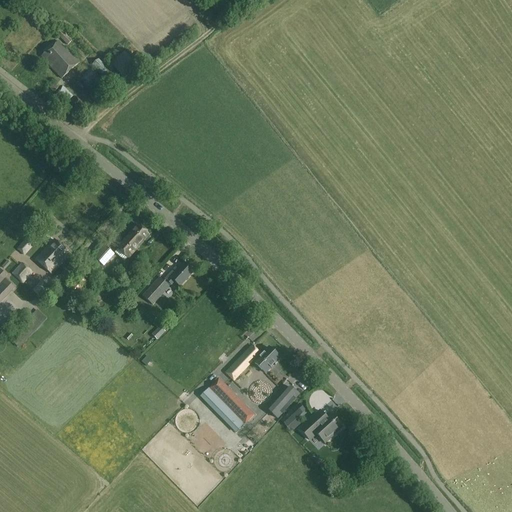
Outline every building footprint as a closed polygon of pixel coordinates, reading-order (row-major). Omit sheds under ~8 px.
[(67,46),(76,37),(64,25),(56,34),(67,46)] [(61,79),(79,63),(59,42),(42,57),(61,79)] [(124,52),(110,63),(123,79),(137,68),(124,52)] [(82,81),(89,91),(98,85),(91,75),(82,81)] [(66,99),(71,97),(67,90),(62,92),(66,99)] [(75,96),(63,109),(73,118),(85,106),(75,96)] [(50,231),(54,226),(48,221),(44,225),(50,231)] [(128,238),(124,243),(118,250),(127,258),(138,247),(148,235),(138,226),(128,238)] [(24,255),(34,243),(28,238),(18,250),(24,255)] [(36,260),(50,273),(69,253),(54,240),(36,260)] [(103,266),(114,255),(103,245),(93,257),(103,266)] [(32,273),(22,264),(13,274),(23,283),(32,273)] [(175,269),(168,277),(165,280),(171,285),(174,282),(180,287),(192,274),(183,265),(177,271),(175,269)] [(7,276),(0,269),(0,300),(2,299),(2,300),(13,288),(5,279),(7,276)] [(86,283),(78,275),(62,293),(70,301),(86,283)] [(160,293),(167,285),(159,278),(143,297),(152,306),(162,295),(160,293)] [(37,310),(10,340),(19,349),(47,319),(37,310)] [(160,327),(152,335),(157,340),(165,332),(160,327)] [(260,354),(252,346),(251,346),(225,373),(232,380),(251,361),(262,373),(277,357),(266,347),(260,354)] [(207,390),(243,426),(254,415),(218,379),(207,390)] [(291,388),(280,401),(287,407),(298,395),(291,388)] [(292,412),(297,418),(305,411),(299,405),(292,412)] [(319,411),(314,416),(299,430),(309,441),(316,435),(325,444),(342,428),(329,414),(325,418),(319,411)]
